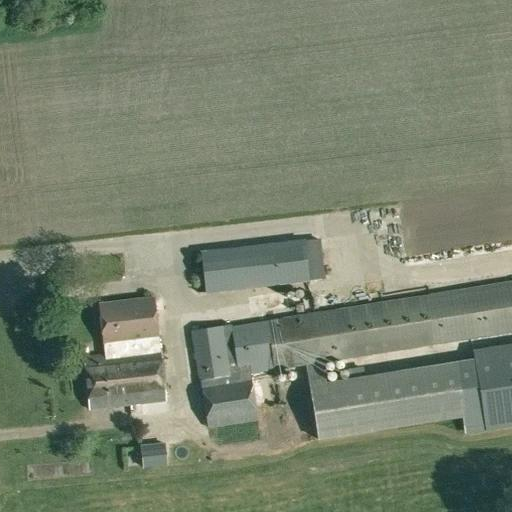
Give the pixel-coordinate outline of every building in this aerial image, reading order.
[(200,251),(205,294),(310,282),(306,240),(200,251)] [(511,281),(192,330),(201,390),(251,383),(250,373),(307,364),(317,439),(462,418),(453,365),(325,384),(322,361),(511,332),(511,281)] [(98,304),(103,343),(158,336),(154,298),(98,304)] [(165,401),(160,349),(83,357),(89,410),(165,401)] [(259,420),(257,387),(208,389),(210,423),(259,420)] [(141,445),(143,468),(167,465),(164,443),(141,445)]
